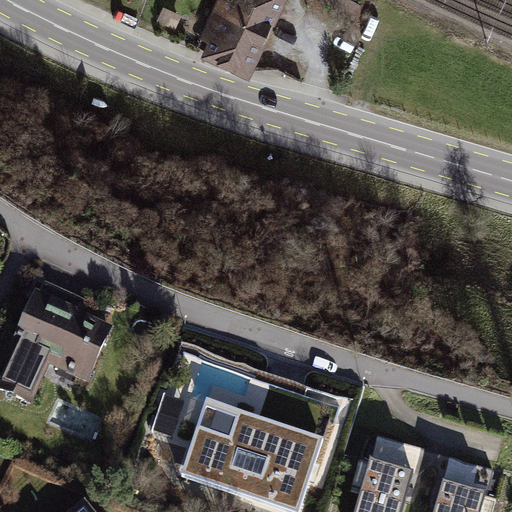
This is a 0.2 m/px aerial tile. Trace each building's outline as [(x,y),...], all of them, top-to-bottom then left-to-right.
[(219,0),(216,8),(266,31),(279,0),(219,0)] [(358,2),(353,0),(321,0),(351,16),(358,2)] [(266,31),(216,8),(200,41),(209,45),(205,54),(247,73),(249,69),(266,31)] [(81,303),(31,279),(23,298),(26,300),(5,347),(9,349),(0,368),(0,392),(26,404),(46,364),(83,380),(107,326),(77,312),(81,303)] [(298,511),(322,444),(206,405),(181,479),(276,511),(298,511)] [(391,439),(376,434),(349,511),(405,511),(422,462),(387,450),(391,439)] [(454,472),(422,462),(405,511),(461,511),(476,467),(457,461),(454,472)]
